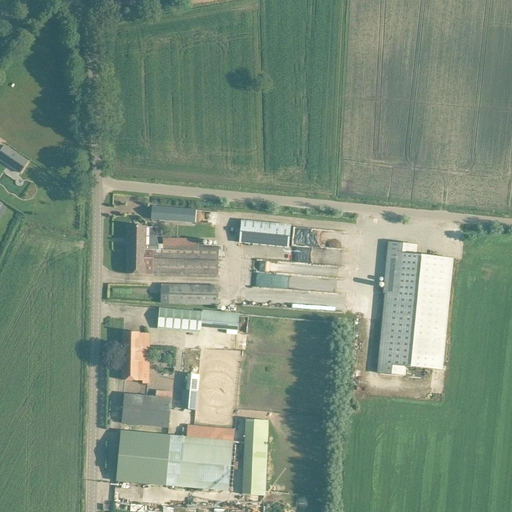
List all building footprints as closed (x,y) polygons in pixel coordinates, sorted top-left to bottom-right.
[(0,87),(55,123),(69,103),(14,66),(0,87)] [(28,161),(5,145),(0,151),(0,159),(20,173),(28,161)] [(0,164),(0,194),(51,219),(63,195),(0,164)] [(152,207),(151,219),(195,223),(196,210),(152,207)] [(241,221),(239,243),(288,248),(290,226),(241,221)] [(128,226),(127,274),(157,275),(157,274),(218,275),(218,246),(198,246),(198,239),(163,238),(163,245),(145,244),(146,226),(128,226)] [(291,262),(342,266),(344,250),(323,248),(325,229),(293,227),(291,262)] [(384,294),(377,373),(405,376),(406,367),(443,370),(453,258),(417,255),(418,244),(388,242),(383,294),(384,294)] [(351,278),(283,274),(284,261),(255,259),(254,271),(251,271),(250,288),(350,294),(351,278)] [(161,285),(161,304),(217,305),(218,286),(161,285)] [(159,308),(157,329),(200,333),(202,311),(159,308)] [(354,331),(365,331),(365,317),(354,317),(354,331)] [(149,349),(149,334),(139,334),(139,332),(123,332),(123,348),(143,349),(149,349)] [(148,384),(149,349),(143,349),(123,348),(122,380),(142,381),(142,384),(148,384)] [(195,410),(197,391),(185,390),(182,390),(181,409),(195,410)] [(121,423),(168,428),(172,392),(156,391),(155,397),(124,394),(121,423)] [(242,494),(265,495),(268,422),(245,421),(242,494)] [(187,426),(186,438),(233,442),(234,430),(187,426)] [(163,450),(164,435),(118,432),(115,469),(137,470),(137,467),(146,468),(146,456),(152,456),(152,450),(163,450)]
